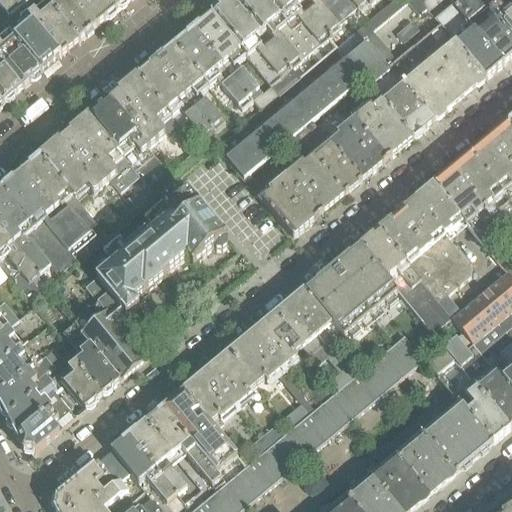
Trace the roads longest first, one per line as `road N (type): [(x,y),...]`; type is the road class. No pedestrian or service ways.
road 1 (residential): [(21,500),(511,94)]
road 2 (residential): [(0,155),(180,0)]
